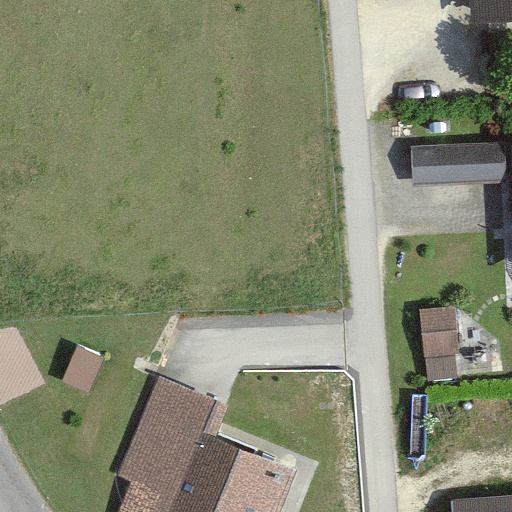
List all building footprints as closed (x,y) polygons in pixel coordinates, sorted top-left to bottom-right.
[(511,0),(478,0),(479,21),(511,19),(511,0)] [(507,145),(409,148),(410,185),(508,183),(507,145)] [(454,308),(421,310),(425,358),(457,356),(454,308)] [(104,358),(78,346),(62,383),(88,395),(104,358)] [(118,511),(283,511),(300,470),(219,436),(228,407),(192,389),(158,377),(117,475),(132,482),(118,511)] [(511,511),(511,496),(451,502),(451,511),(511,511)]
